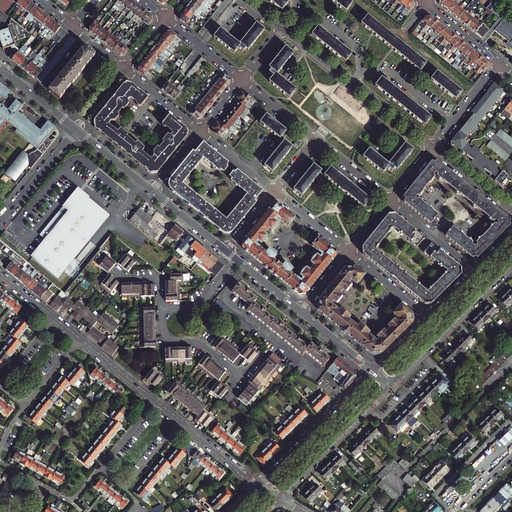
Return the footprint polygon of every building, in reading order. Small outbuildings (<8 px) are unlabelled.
[(7,0),(0,0),(0,1),(0,8),(6,13),(12,3),(7,0)] [(26,0),(19,0),(16,3),(19,5),(15,9),(17,11),(26,0)] [(25,11),(31,3),(27,0),(26,0),(17,11),(19,13),(23,9),(25,11)] [(132,0),(125,0),(119,8),(124,11),(124,10),(132,0)] [(137,3),(132,0),(124,10),(126,12),(128,9),(130,11),(137,3)] [(196,4),(192,0),(189,5),(197,11),(198,9),(201,11),(201,10),(202,11),(204,9),(200,6),(197,3),(196,4)] [(201,0),(192,0),(196,4),(197,3),(200,6),(204,9),(205,8),(204,7),(204,6),(202,4),(204,2),(201,0)] [(203,38),(233,0),(224,0),(197,33),(203,38)] [(268,0),(282,10),(288,3),(285,0),(268,0)] [(352,3),(347,0),(331,0),(336,3),(346,11),(352,3)] [(402,12),(411,0),(410,0),(404,0),(401,5),(398,9),(402,12)] [(402,12),(407,16),(414,6),(414,2),(411,0),(402,12)] [(445,0),(441,5),(445,8),(452,0),(445,0)] [(452,0),(445,8),(449,12),(456,4),(453,2),(455,0),(452,0)] [(466,8),(464,10),(458,18),(462,22),(471,11),(478,2),(476,0),(468,10),(466,8)] [(493,0),(486,8),(487,9),(489,11),(492,7),(498,0),(493,0)] [(456,4),(449,12),(453,15),(463,4),(461,2),(461,3),(460,3),(458,5),(456,4)] [(26,18),(36,6),(31,3),(25,11),(20,17),(24,20),(26,18)] [(137,3),(130,11),(127,16),(131,19),(141,7),(137,3)] [(463,4),(453,15),(458,18),(464,10),(462,9),(464,6),(463,6),(464,5),(463,4)] [(189,5),(185,9),(189,12),(190,11),(193,15),(197,18),(198,17),(197,16),(197,15),(195,13),(197,11),(189,5)] [(40,10),(36,6),(26,18),(30,21),(40,10)] [(145,10),(141,7),(131,19),(136,22),(145,10)] [(511,23),(492,7),(489,11),(492,12),(494,15),(499,18),(490,30),(483,39),(486,41),(495,30),(508,41),(506,43),(509,46),(508,46),(510,48),(510,49),(511,50),(511,23)] [(189,12),(185,9),(182,13),(190,19),(193,22),(197,18),(193,15),(190,11),(189,12)] [(34,25),(44,13),(40,10),(30,21),(34,25)] [(141,25),(150,14),(145,10),(136,22),(138,24),(137,26),(139,27),(141,25)] [(466,25),(473,17),(471,16),(472,14),(472,13),(473,12),(471,11),(462,22),(466,25)] [(48,17),(44,13),(34,25),(39,28),(48,17)] [(180,19),(190,27),(191,25),(188,22),(190,19),(182,13),(180,16),(180,19)] [(152,16),(150,14),(141,25),(143,27),(146,23),(148,25),(153,20),(152,16)] [(432,17),(430,15),(426,16),(421,21),(424,24),(422,26),(423,26),(422,27),(423,28),(432,17)] [(411,64),(420,71),(426,63),(367,16),(361,23),(373,33),(393,49),(411,64)] [(43,32),(52,20),(48,17),(39,28),(43,32)] [(432,17),(423,28),(425,30),(425,29),(426,29),(428,27),(430,29),(437,21),(432,17)] [(475,19),(473,17),(466,25),(471,29),(479,18),(478,17),(477,18),(477,17),(475,19)] [(479,18),(471,29),(475,33),(482,25),(479,23),(481,21),(480,20),(481,19),(479,18)] [(56,23),(52,20),(43,32),(45,33),(48,29),(50,31),(56,23)] [(97,23),(94,21),(89,27),(90,31),(92,33),(101,22),(99,21),(99,22),(98,21),(97,23)] [(431,35),(432,36),(441,25),(437,21),(430,29),(433,31),(431,33),(432,33),(431,35)] [(14,50),(8,57),(12,60),(13,58),(20,50),(17,47),(15,44),(14,42),(21,34),(20,32),(25,30),(16,22),(9,25),(8,25),(9,28),(0,31),(0,40),(3,49),(10,46),(12,49),(14,50)] [(101,22),(92,33),(96,36),(103,28),(101,26),(103,23),(101,22)] [(56,23),(50,31),(47,35),(51,38),(56,32),(61,27),(56,23)] [(246,35),(239,44),(240,45),(238,47),(243,51),(245,48),(248,50),(264,30),(256,23),(250,31),(248,30),(245,34),(246,35)] [(482,25),(475,33),(483,39),(490,30),(486,27),(486,26),(483,23),(482,25)] [(437,34),(439,36),(446,28),(441,25),(432,36),(434,37),(434,36),(435,36),(437,34)] [(325,32),(318,27),(312,35),(345,62),(352,54),(345,48),(346,47),(344,45),(342,44),(341,45),(328,35),(329,34),(327,32),(326,31),(325,32)] [(105,30),(103,28),(96,36),(101,40),(109,29),(108,28),(107,29),(106,28),(105,30)] [(446,28),(439,36),(442,38),(440,40),(440,41),(439,42),(441,43),(444,40),(450,32),(446,28)] [(111,31),(109,29),(101,40),(105,43),(111,36),(109,34),(111,31)] [(214,37),(234,53),(238,47),(240,45),(239,44),(232,38),(233,37),(229,34),(228,35),(220,29),(214,37)] [(167,32),(165,34),(168,37),(169,36),(173,40),(177,43),(180,39),(171,31),(167,32)] [(448,43),(455,35),(450,32),(444,40),(446,41),(444,44),(445,44),(444,45),(446,47),(448,43)] [(111,36),(105,43),(109,47),(117,36),(118,36),(115,34),(113,37),(111,36)] [(161,38),(173,48),(175,46),(176,47),(178,44),(177,43),(173,40),(169,36),(168,37),(165,34),(161,38)] [(41,84),(77,40),(71,35),(66,41),(57,52),(51,60),(48,63),(35,79),(41,84)] [(459,39),(455,35),(448,43),(451,45),(449,47),(449,48),(449,49),(450,50),(459,39)] [(120,38),(117,36),(109,47),(113,50),(119,43),(117,41),(120,38)] [(172,50),(173,48),(161,38),(158,43),(161,46),(162,45),(166,48),(166,49),(171,53),(173,51),(172,50)] [(119,43),(113,50),(118,54),(124,46),(127,43),(122,39),(119,43)] [(454,54),(455,53),(464,42),(459,39),(450,50),(454,54)] [(31,45),(29,44),(27,42),(25,45),(20,50),(13,58),(12,60),(16,63),(25,52),(31,45)] [(124,55),(133,44),(131,42),(126,48),(124,46),(118,54),(120,56),(124,55)] [(464,42),(455,53),(458,55),(458,56),(459,57),(468,46),(464,42)] [(161,46),(158,43),(154,47),(166,56),(168,58),(172,54),(171,53),(166,49),(166,48),(162,45),(161,46)] [(31,45),(25,52),(16,63),(21,67),(30,56),(33,52),(35,49),(31,45)] [(468,46),(459,57),(461,59),(461,58),(462,58),(464,56),(466,57),(472,50),(468,46)] [(82,50),(49,90),(60,99),(71,84),(72,84),(81,73),(80,73),(95,55),(86,47),(83,51),(82,50)] [(154,47),(150,52),(160,60),(164,63),(166,60),(164,58),(166,56),(154,47)] [(184,53),(187,54),(185,56),(189,58),(194,50),(190,47),(190,48),(188,47),(184,53)] [(276,73),(276,74),(293,53),(286,47),(279,55),(278,54),(275,58),(276,59),(269,67),(272,69),(269,72),(274,76),(276,73)] [(35,49),(33,52),(30,56),(21,67),(25,70),(40,52),(35,49)] [(472,50),(466,57),(469,60),(467,62),(466,63),(468,65),(469,64),(477,53),(472,50)] [(40,52),(25,70),(31,75),(43,59),(46,56),(40,52)] [(155,62),(157,64),(158,65),(159,64),(158,63),(160,60),(150,52),(147,56),(151,59),(150,60),(154,63),(155,62)] [(475,65),(481,57),(477,53),(469,64),(470,65),(473,63),(475,65)] [(35,79),(48,63),(51,60),(46,56),(43,59),(31,75),(35,79)] [(147,56),(144,60),(151,67),(153,68),(157,64),(155,62),(154,63),(150,60),(151,59),(147,56)] [(478,71),(486,60),(481,57),(475,65),(477,67),(475,69),(478,71)] [(148,71),(150,72),(151,71),(149,69),(151,67),(144,60),(140,64),(144,67),(143,68),(147,71),(148,71)] [(488,62),(486,60),(478,71),(480,72),(482,70),(484,72),(489,66),(488,62)] [(138,71),(148,78),(151,74),(150,72),(148,71),(147,71),(143,68),(144,67),(140,64),(138,67),(138,71)] [(229,79),(219,71),(215,76),(227,86),(230,82),(229,79)] [(445,91),(456,100),(462,92),(437,72),(431,79),(445,91)] [(276,73),(274,76),(269,81),(289,97),(296,89),(288,83),(288,82),(285,79),(284,80),(276,74),(276,73)] [(212,80),(224,90),(227,86),(215,76),(212,80)] [(392,86),(382,78),(375,86),(425,125),(431,117),(420,109),(421,107),(420,106),(417,105),(416,106),(396,89),(397,88),(395,86),(393,85),(392,86)] [(220,94),(224,90),(212,80),(208,84),(212,87),(220,94)] [(172,85),(175,82),(173,81),(172,82),(171,81),(170,83),(168,81),(161,89),(166,93),(169,89),(168,89),(172,85)] [(12,92),(0,82),(0,97),(2,95),(6,99),(12,92)] [(125,83),(120,89),(131,98),(137,103),(137,105),(139,106),(141,106),(148,98),(130,83),(129,83),(127,82),(125,83)] [(166,93),(170,96),(176,88),(174,86),(176,83),(175,82),(172,85),(168,89),(169,89),(166,93)] [(220,94),(212,87),(211,90),(207,86),(203,83),(201,86),(205,88),(217,98),(220,94)] [(504,91),(495,83),(490,89),(480,101),(486,106),(482,111),(476,106),(466,118),(468,120),(464,126),(462,124),(456,130),(459,132),(451,142),(450,143),(450,144),(451,145),(452,145),(452,146),(454,145),(454,144),(461,150),(459,152),(465,157),(467,155),(473,159),(471,162),(483,172),(485,169),(490,174),(488,176),(503,188),(509,181),(510,182),(511,182),(511,181),(511,180),(511,179),(508,177),(509,176),(497,167),(498,165),(492,160),(490,162),(479,153),(481,151),(474,146),(473,148),(466,142),(464,141),(466,139),(471,132),(473,134),(478,127),(476,126),(481,120),(504,91)] [(174,100),(179,95),(182,91),(182,90),(180,88),(178,90),(176,88),(170,96),(174,100)] [(214,102),(217,98),(205,88),(203,91),(205,92),(203,94),(214,102)] [(131,98),(120,89),(109,102),(120,111),(122,108),(124,109),(129,102),(127,101),(128,101),(127,99),(131,98)] [(241,92),(239,95),(251,104),(255,100),(245,92),(244,93),(241,92)] [(210,107),(214,102),(203,94),(202,96),(200,95),(198,97),(210,107)] [(239,102),(248,109),(251,104),(239,95),(237,97),(239,99),(237,101),(239,102)] [(210,107),(198,97),(196,100),(198,101),(196,103),(207,111),(210,107)] [(15,103),(14,102),(7,110),(0,104),(0,128),(7,120),(17,129),(16,131),(38,149),(43,142),(44,141),(47,137),(48,136),(49,137),(56,128),(48,121),(41,131),(17,112),(21,108),(19,107),(21,105),(17,101),(15,103)] [(478,103),(476,106),(482,111),(486,106),(480,101),(478,103)] [(117,114),(120,111),(109,102),(98,116),(108,124),(110,122),(111,120),(115,120),(119,115),(117,114)] [(249,111),(248,109),(239,102),(235,106),(246,115),(249,111)] [(203,115),(207,111),(196,103),(195,105),(193,103),(191,105),(191,106),(203,115)] [(445,109),(449,112),(453,107),(449,104),(445,109)] [(201,118),(203,115),(191,106),(187,111),(197,119),(201,118)] [(232,110),(239,116),(243,119),(246,115),(235,106),(232,110)] [(232,110),(228,115),(239,123),(241,121),(237,118),(239,116),(232,110)] [(187,130),(186,129),(169,115),(162,123),(163,124),(162,125),(164,127),(166,127),(172,131),(183,140),(187,135),(187,134),(188,133),(188,131),(187,130)] [(239,123),(228,115),(225,119),(232,125),(234,123),(237,126),(239,123)] [(275,121),(266,115),(260,122),(280,139),(286,131),(278,124),(279,123),(276,120),(275,121)] [(115,129),(108,124),(98,116),(94,121),(95,128),(107,138),(115,129)] [(225,119),(222,123),(229,129),(233,132),(236,128),(232,125),(225,119)] [(214,125),(225,134),(229,129),(222,123),(220,122),(219,124),(217,122),(214,125)] [(222,137),(225,134),(214,125),(212,128),(214,130),(213,131),(219,137),(220,135),(222,137)] [(115,129),(107,138),(121,149),(129,139),(126,136),(128,134),(120,128),(118,132),(115,129)] [(511,138),(500,129),(496,135),(511,148),(511,138)] [(164,142),(161,146),(172,154),(183,140),(172,131),(171,135),(170,135),(170,136),(168,134),(163,141),(164,142)] [(43,142),(38,149),(36,150),(35,151),(32,152),(29,154),(29,155),(23,151),(5,173),(15,181),(28,166),(31,168),(56,138),(55,138),(50,141),(47,142),(45,144),(43,142)] [(121,149),(124,152),(133,142),(129,139),(121,149)] [(292,147),(285,141),(276,151),(275,150),(272,154),(273,155),(264,166),(272,172),(286,155),(292,147)] [(491,141),(487,146),(505,161),(510,156),(491,141)] [(133,142),(124,152),(138,163),(145,154),(141,151),(144,148),(137,142),(135,144),(133,142)] [(195,153),(193,151),(188,158),(196,166),(203,157),(205,159),(212,150),(203,143),(195,153)] [(389,165),(387,167),(392,170),(394,168),(397,170),(413,149),(405,143),(399,151),(398,150),(395,154),(396,155),(389,164),(389,165)] [(172,154),(161,146),(159,148),(158,147),(154,152),(154,155),(164,164),(172,154)] [(389,165),(389,164),(382,158),(382,157),(379,154),(378,155),(369,149),(363,156),(383,173),(387,167),(389,165)] [(212,150),(205,159),(220,171),(221,169),(224,171),(225,170),(226,171),(227,169),(227,168),(227,167),(226,166),(227,165),(228,163),(212,150)] [(151,158),(145,154),(138,163),(151,173),(157,172),(164,164),(154,155),(151,158)] [(175,174),(184,181),(196,166),(188,158),(175,174)] [(433,160),(432,161),(423,172),(433,180),(434,179),(434,177),(434,176),(433,175),(434,174),(434,173),(436,173),(437,173),(437,174),(437,176),(437,177),(437,178),(439,179),(447,169),(436,160),(434,160),(433,160)] [(301,178),(302,179),(294,189),(301,196),(321,171),(314,165),(305,175),(304,174),(301,178)] [(339,174),(331,167),(324,175),(344,191),(350,183),(343,177),(343,176),(340,173),(339,174)] [(449,184),(455,176),(447,169),(439,179),(440,180),(441,181),(442,181),(443,180),(449,184)] [(253,183),(237,171),(236,172),(235,173),(233,172),(233,173),(232,173),(230,174),(231,175),(230,176),(233,179),(232,180),(246,192),(253,183)] [(433,180),(423,172),(412,186),(422,194),(423,193),(424,192),(424,191),(423,189),(429,182),(430,182),(431,182),(432,182),(433,180)] [(182,199),(190,190),(182,183),(184,181),(175,174),(170,180),(170,181),(169,184),(169,185),(170,188),(172,190),(182,199)] [(454,189),(454,190),(454,191),(454,192),(458,195),(459,195),(460,195),(461,194),(464,197),(471,188),(455,176),(449,184),(454,189)] [(254,201),(262,191),(253,183),(246,192),(248,194),(241,202),(250,209),(256,202),(254,201)] [(358,190),(350,183),(344,191),(364,207),(370,199),(362,193),(363,191),(359,189),(358,190)] [(422,194),(412,186),(403,197),(403,198),(403,200),(403,201),(404,202),(414,210),(421,202),(423,200),(421,199),(420,198),(419,199),(418,199),(418,200),(416,199),(416,196),(417,195),(418,196),(419,196),(420,196),(421,195),(422,194)] [(81,268),(71,261),(109,216),(86,198),(87,197),(77,188),(39,235),(45,239),(31,256),(58,278),(64,272),(72,279),(81,268)] [(475,191),(471,188),(464,197),(468,200),(475,191)] [(182,199),(197,211),(204,201),(190,190),(182,199)] [(490,203),(475,191),(468,200),(472,203),(471,204),(472,205),(472,206),(475,208),(476,208),(477,208),(483,212),(490,203)] [(197,211),(213,224),(220,214),(204,201),(197,211)] [(250,209),(241,202),(228,217),(238,225),(250,209)] [(427,206),(421,202),(414,210),(434,227),(438,222),(434,219),(438,215),(432,210),(432,208),(429,205),(428,205),(427,205),(427,206)] [(489,220),(497,210),(490,203),(483,212),(488,216),(487,216),(487,218),(488,218),(489,220)] [(266,214),(275,221),(277,218),(288,226),(295,218),(279,204),(273,205),(266,214)] [(140,208),(130,221),(156,242),(166,230),(140,208)] [(509,219),(497,210),(489,220),(491,221),(493,222),(494,221),(495,220),(497,221),(497,224),(496,225),(495,224),(494,223),(493,224),(492,224),(491,225),(500,235),(510,225),(509,219)] [(220,214),(213,224),(223,232),(224,233),(226,233),(228,233),(230,232),(232,231),(238,225),(228,217),(227,220),(220,214)] [(266,214),(259,222),(268,229),(269,228),(272,230),(276,228),(278,223),(275,221),(266,214)] [(394,227),(399,232),(406,223),(395,214),(388,214),(382,222),(391,230),(392,228),(392,227),(394,227)] [(265,234),(268,229),(259,222),(247,237),(256,244),(259,241),(261,243),(265,241),(266,240),(267,236),(265,234)] [(382,222),(369,239),(378,247),(379,245),(379,244),(389,231),(390,232),(391,230),(382,222)] [(417,246),(424,238),(406,223),(399,232),(402,235),(403,235),(417,246)] [(169,234),(176,241),(184,232),(176,225),(170,233),(166,230),(156,242),(160,245),(169,234)] [(487,248),(500,235),(491,225),(489,227),(488,228),(489,229),(489,230),(482,237),(481,236),(480,237),(479,237),(477,238),(487,248)] [(442,232),(461,248),(468,240),(463,235),(464,235),(463,234),(463,233),(460,231),(459,230),(458,230),(458,231),(453,227),(449,231),(445,228),(442,232)] [(190,237),(189,236),(177,250),(178,251),(190,237)] [(195,241),(190,237),(178,251),(184,255),(186,253),(195,241)] [(256,244),(247,237),(242,242),(243,248),(257,259),(264,250),(256,244)] [(312,246),(322,255),(331,262),(335,256),(335,250),(319,237),(312,246)] [(470,238),(468,240),(461,248),(472,257),(478,257),(487,248),(477,238),(476,239),(476,240),(476,241),(476,242),(477,243),(476,245),(473,245),(472,244),(472,243),(472,241),(471,240),(470,238)] [(378,247),(369,239),(362,247),(363,253),(375,263),(382,254),(380,252),(380,253),(376,249),(376,248),(377,248),(378,247)] [(207,251),(195,241),(186,253),(189,257),(183,264),(187,267),(193,260),(197,263),(198,261),(207,251)] [(449,258),(431,243),(424,252),(438,264),(442,267),(449,258)] [(96,255),(111,268),(114,265),(113,264),(115,262),(114,262),(100,250),(96,255)] [(267,253),(264,250),(257,259),(269,269),(276,260),(274,259),(276,256),(274,252),(273,252),(269,250),(267,253)] [(225,265),(207,251),(198,261),(216,276),(225,265)] [(123,268),(131,258),(126,254),(119,263),(121,265),(120,266),(123,268)] [(385,256),(382,254),(375,263),(393,278),(400,268),(395,264),(395,265),(384,256),(385,256)] [(17,255),(5,269),(10,273),(22,259),(20,257),(17,255)] [(111,268),(96,255),(92,260),(103,269),(106,272),(108,270),(109,271),(111,268)] [(331,262),(322,255),(320,257),(317,255),(313,258),(311,263),(314,265),(313,266),(321,274),(331,262)] [(137,262),(131,258),(123,268),(126,270),(127,269),(129,271),(132,267),(137,262)] [(461,267),(449,258),(442,267),(447,270),(447,272),(446,271),(445,273),(453,281),(461,273),(461,267)] [(10,273),(14,277),(26,262),(22,259),(10,273)] [(269,269),(273,273),(281,264),(276,260),(269,269)] [(14,277),(19,280),(27,270),(24,268),(27,263),(26,262),(14,277)] [(283,266),(281,264),(273,273),(285,283),(292,274),(290,272),(293,269),(291,266),(289,265),(285,263),(283,266)] [(356,284),(365,274),(353,265),(347,266),(340,275),(349,283),(351,280),(356,284)] [(312,285),(321,274),(313,266),(310,270),(307,268),(303,270),(302,271),(300,275),(303,278),(312,285)] [(406,272),(400,268),(393,278),(411,293),(418,283),(416,281),(416,282),(405,273),(406,272)] [(23,284),(32,273),(28,269),(27,270),(19,280),(23,284)] [(23,284),(27,288),(37,276),(38,274),(39,273),(35,270),(32,273),(23,284)] [(439,296),(453,281),(445,273),(443,274),(444,275),(432,286),(430,287),(439,296)] [(301,281),(292,274),(285,283),(299,294),(305,293),(312,285),(303,278),(301,281)] [(340,275),(332,284),(341,292),(343,290),(346,292),(350,289),(352,285),(349,283),(340,275)] [(37,276),(27,288),(32,291),(38,284),(36,282),(39,278),(37,276)] [(48,280),(44,277),(38,284),(32,291),(36,295),(42,287),(40,285),(44,280),(47,282),(48,280)] [(100,286),(105,290),(113,280),(110,277),(110,278),(107,277),(100,286)] [(110,295),(115,289),(118,285),(116,283),(113,280),(105,290),(110,295)] [(36,295),(41,298),(48,289),(50,287),(46,283),(42,287),(36,295)] [(431,304),(439,296),(430,287),(428,290),(428,291),(426,291),(420,286),(421,285),(418,283),(411,293),(425,304),(431,304)] [(257,299),(238,284),(237,285),(232,291),(250,306),(247,310),(302,354),(305,351),(323,366),(329,358),(311,343),(308,347),(295,336),(254,302),(257,299)] [(333,301),(337,304),(340,301),(341,300),(342,296),(340,294),(341,292),(332,284),(324,294),(333,301)] [(48,289),(41,298),(50,306),(55,299),(51,296),(53,294),(48,289)] [(3,302),(8,296),(2,290),(0,292),(0,303),(1,305),(3,302)] [(55,299),(50,306),(57,312),(59,309),(68,298),(69,297),(64,294),(62,291),(55,299)] [(506,307),(511,301),(511,299),(506,293),(499,300),(506,307)] [(335,306),(332,303),(333,301),(324,294),(317,303),(317,309),(329,319),(337,309),(338,308),(335,306)] [(15,301),(8,296),(3,302),(10,308),(15,301)] [(59,309),(63,311),(66,308),(69,311),(72,308),(75,304),(68,298),(59,309)] [(22,307),(15,301),(10,308),(16,313),(22,307)] [(219,301),(215,306),(238,325),(250,335),(255,330),(233,312),(219,301)] [(75,304),(72,308),(75,311),(73,314),(76,317),(84,307),(77,302),(75,304)] [(490,303),(484,309),(484,310),(491,317),(497,310),(490,303)] [(399,319),(397,321),(405,329),(414,321),(414,314),(401,304),(393,314),(399,319)] [(84,307),(76,317),(80,320),(82,317),(86,320),(92,313),(84,307)] [(339,311),(337,309),(329,319),(343,330),(351,321),(349,319),(351,316),(347,311),(342,308),(339,311)] [(485,323),(491,317),(484,310),(477,316),(485,323)] [(99,319),(92,313),(86,320),(90,323),(87,326),(91,329),(93,326),(97,321),(99,319)] [(97,321),(102,325),(109,317),(104,313),(99,319),(97,321)] [(478,329),(485,323),(477,316),(471,322),(478,329)] [(109,317),(102,325),(107,330),(114,321),(109,317)] [(390,328),(388,330),(396,338),(405,329),(397,321),(394,318),(391,321),(390,322),(387,325),(390,328)] [(23,333),(23,332),(28,326),(21,320),(15,327),(23,333)] [(107,330),(112,334),(119,325),(114,321),(107,330)] [(343,330),(348,334),(356,324),(351,321),(343,330)] [(358,327),(356,324),(348,334),(363,346),(371,337),(369,335),(371,332),(366,327),(361,324),(358,327)] [(23,333),(15,327),(10,334),(13,337),(17,340),(23,333)] [(378,341),(386,349),(396,338),(388,330),(386,332),(383,329),(380,332),(379,333),(377,336),(380,339),(378,341)] [(98,330),(92,337),(98,341),(103,335),(98,330)] [(467,345),(473,339),(467,333),(461,339),(467,345)] [(221,336),(216,342),(212,346),(215,348),(216,347),(219,349),(226,340),(221,336)] [(372,336),(371,337),(363,346),(374,355),(380,354),(386,349),(378,341),(372,336)] [(16,349),(21,343),(17,340),(13,337),(11,340),(8,343),(16,350),(16,349)] [(103,345),(101,348),(106,352),(113,343),(108,339),(106,337),(100,343),(103,345)] [(461,351),(467,345),(461,339),(454,345),(461,351)] [(231,344),(226,340),(219,349),(218,350),(221,353),(221,352),(224,354),(231,344)] [(16,350),(8,343),(2,350),(10,357),(10,356),(16,350)] [(119,353),(120,352),(117,350),(119,347),(113,343),(106,352),(115,358),(119,353)] [(236,348),(231,344),(224,354),(223,355),(226,357),(226,356),(229,358),(236,348)] [(253,348),(248,344),(241,352),(240,353),(242,355),(242,356),(244,358),(253,348)] [(454,357),(461,351),(454,345),(448,351),(454,357)] [(0,360),(4,364),(10,357),(2,350),(0,349),(0,348),(0,360)] [(233,362),(239,354),(240,353),(241,352),(236,348),(229,358),(228,359),(230,361),(231,360),(233,362)] [(258,352),(253,348),(244,358),(247,361),(248,360),(250,362),(258,352)] [(511,354),(507,349),(475,382),(480,386),(511,354)] [(454,357),(448,351),(442,357),(448,363),(454,357)] [(205,355),(196,366),(202,370),(209,361),(207,359),(208,358),(205,355)] [(329,368),(332,371),(333,371),(337,366),(339,368),(336,373),(335,373),(331,377),(334,379),(334,378),(340,383),(341,382),(343,384),(340,387),(344,390),(356,378),(356,372),(348,366),(340,359),(338,357),(329,368)] [(265,362),(266,363),(276,371),(280,366),(271,358),(269,360),(268,359),(265,362)] [(210,360),(209,361),(202,370),(207,374),(214,365),(212,363),(213,362),(210,360)] [(82,370),(85,366),(81,363),(78,367),(77,366),(72,373),(80,379),(85,372),(82,370)] [(276,371),(266,363),(265,365),(264,364),(261,367),(262,368),(271,376),(276,371)] [(214,365),(207,374),(212,378),(219,369),(217,367),(218,366),(215,364),(214,365)] [(333,371),(332,371),(329,375),(331,377),(335,373),(336,373),(339,368),(337,366),(333,371)] [(146,379),(149,382),(158,372),(153,367),(146,375),(145,377),(147,379),(146,379)] [(98,380),(104,373),(97,368),(91,374),(98,380)] [(219,369),(212,378),(216,382),(218,380),(224,373),(222,371),(223,370),(220,368),(219,369)] [(267,381),(271,376),(262,368),(260,370),(259,369),(257,372),(267,381)] [(163,376),(158,372),(149,382),(152,384),(153,384),(155,385),(163,376)] [(256,376),(254,378),(263,386),(267,381),(257,372),(255,375),(256,376)] [(80,379),(72,373),(66,380),(70,383),(74,386),(80,379)] [(104,373),(98,380),(105,385),(110,379),(104,373)] [(441,374),(431,384),(438,391),(448,381),(441,374)] [(62,376),(61,377),(56,383),(64,390),(70,383),(66,380),(62,376)] [(251,383),(259,390),(263,386),(254,378),(253,377),(251,380),(252,380),(250,383),(251,383)] [(334,400),(342,393),(337,388),(336,388),(334,390),(321,378),(317,383),(326,391),(334,400)] [(110,379),(105,385),(111,391),(117,384),(110,379)] [(216,382),(210,391),(215,395),(222,386),(220,385),(221,383),(218,380),(216,382)] [(171,393),(173,395),(181,385),(176,381),(167,391),(170,394),(171,393)] [(56,383),(51,390),(59,397),(64,390),(56,383)] [(245,387),(247,388),(255,395),(259,390),(251,383),(249,385),(248,384),(245,387)] [(117,384),(111,391),(118,396),(124,390),(117,384)] [(425,390),(432,397),(438,391),(431,384),(425,390)] [(181,385),(173,395),(176,396),(175,397),(178,400),(179,399),(186,389),(181,385)] [(215,395),(220,399),(227,390),(225,389),(226,387),(223,385),(222,386),(215,395)] [(242,393),(251,400),(255,395),(247,388),(245,390),(244,389),(241,392),(242,393)] [(186,389),(179,399),(181,401),(180,402),(183,404),(184,403),(191,394),(186,389)] [(51,390),(45,397),(53,403),(59,397),(51,390)] [(419,397),(426,404),(431,399),(432,397),(425,390),(419,397)] [(237,397),(241,401),(246,405),(251,400),(242,393),(241,395),(239,394),(237,397)] [(316,399),(323,406),(330,400),(323,393),(316,399)] [(185,406),(187,408),(196,398),(191,394),(184,403),(186,405),(185,406)] [(53,403),(45,397),(40,404),(48,410),(53,403)] [(420,410),(426,404),(419,397),(413,403),(420,410)] [(191,409),(193,411),(201,402),(196,398),(187,408),(190,410),(191,409)] [(317,412),(323,406),(316,399),(310,405),(317,412)] [(121,402),(116,409),(124,415),(129,408),(131,405),(125,400),(122,403),(121,402)] [(204,409),(206,406),(201,402),(193,411),(192,412),(195,414),(196,413),(198,415),(204,409)] [(13,408),(7,403),(1,410),(8,415),(13,408)] [(407,409),(414,416),(420,410),(413,403),(407,409)] [(48,410),(40,404),(34,411),(42,417),(47,410),(48,410)] [(294,414),(301,421),(301,420),(307,414),(301,407),(294,414)] [(497,408),(490,414),(497,421),(498,420),(504,415),(497,408)] [(116,409),(110,416),(114,419),(118,422),(124,415),(116,409)] [(197,421),(200,423),(209,413),(204,409),(198,415),(197,416),(196,418),(198,420),(197,421)] [(406,410),(400,415),(407,423),(414,416),(407,409),(406,410)] [(42,417),(34,411),(29,417),(36,424),(41,418),(42,417)] [(209,413),(200,423),(203,426),(204,425),(206,427),(214,417),(209,413)] [(288,420),(295,427),(301,421),(294,414),(288,420)] [(448,426),(454,419),(451,416),(449,414),(442,420),(444,422),(448,426)] [(497,421),(490,414),(484,420),(491,427),(497,421)] [(400,415),(399,416),(390,425),(397,433),(407,423),(400,415)] [(82,424),(86,427),(87,428),(90,423),(86,419),(82,424)] [(116,432),(122,425),(118,422),(114,419),(109,425),(116,432)] [(288,433),(295,427),(288,420),(281,426),(288,433)] [(485,433),(491,427),(484,420),(478,426),(485,433)] [(109,425),(103,432),(111,439),(116,432),(109,425)] [(211,433),(218,438),(219,438),(225,431),(218,425),(211,433)] [(282,439),(288,433),(281,426),(275,432),(282,439)] [(367,432),(373,438),(379,432),(373,426),(367,432)] [(219,438),(225,444),(231,436),(225,431),(219,438)] [(97,439),(105,446),(111,439),(103,432),(97,439)] [(361,438),(367,444),(373,438),(367,432),(361,438)] [(470,434),(469,435),(476,442),(477,441),(470,434)] [(469,435),(463,441),(470,448),(476,442),(469,435)] [(225,444),(232,450),(238,442),(231,436),(225,444)] [(367,444),(361,438),(355,445),(361,451),(367,444)] [(99,453),(105,446),(97,439),(92,446),(99,453)] [(273,441),(266,448),(273,455),(280,448),(273,441)] [(463,441),(457,447),(464,454),(470,448),(463,441)] [(238,442),(232,450),(233,450),(239,455),(245,448),(238,442)] [(194,447),(189,443),(185,447),(186,448),(188,454),(194,447)] [(181,444),(172,455),(180,461),(186,455),(183,452),(186,448),(185,447),(181,444)] [(349,450),(355,457),(361,451),(355,445),(349,450)] [(65,446),(62,450),(67,453),(69,455),(72,451),(65,446)] [(99,453),(92,446),(86,453),(94,459),(99,453)] [(464,454),(457,447),(450,454),(457,461),(464,454)] [(264,465),(273,455),(266,448),(256,458),(264,465)] [(13,459),(20,463),(21,463),(26,454),(18,450),(13,459)] [(191,464),(189,465),(193,468),(194,467),(195,467),(199,462),(204,456),(197,450),(192,457),(194,458),(190,463),(191,464)] [(361,451),(355,457),(357,459),(363,453),(361,451)] [(89,466),(94,459),(86,453),(81,459),(89,466)] [(27,455),(26,454),(21,463),(28,467),(29,468),(34,459),(27,455)] [(36,472),(41,463),(38,461),(41,456),(36,454),(34,459),(29,468),(36,472)] [(339,454),(332,461),(339,468),(339,467),(346,461),(339,454)] [(172,455),(167,462),(171,465),(175,469),(180,461),(172,455)] [(205,468),(211,461),(204,456),(199,462),(205,468)] [(410,463),(404,457),(398,463),(404,469),(410,463)] [(382,479),(398,463),(394,458),(377,475),(382,479)] [(167,462),(163,459),(157,466),(165,472),(171,465),(167,462)] [(217,466),(211,461),(205,468),(212,473),(217,466)] [(339,468),(332,461),(326,467),(333,474),(339,468)] [(442,462),(436,468),(443,475),(449,469),(442,462)] [(49,467),(41,463),(36,472),(44,476),(49,467)] [(157,466),(152,472),(160,479),(165,472),(157,466)] [(224,472),(217,466),(212,473),(219,479),(224,472)] [(49,467),(44,476),(45,477),(52,480),(57,472),(49,467)] [(327,480),(333,474),(326,467),(319,473),(327,480)] [(436,481),(443,475),(436,468),(429,474),(436,481)] [(52,480),(53,481),(59,485),(64,476),(57,472),(52,480)] [(152,473),(146,479),(154,485),(160,479),(152,472),(152,473)] [(402,480),(405,482),(411,476),(408,474),(402,480)] [(436,481),(429,474),(423,481),(430,488),(436,481)] [(411,476),(405,482),(408,485),(414,479),(412,478),(411,476)] [(102,491),(107,485),(101,479),(96,486),(102,491)] [(146,479),(141,486),(149,492),(154,485),(146,479)] [(399,495),(382,479),(377,484),(394,500),(399,495)] [(414,479),(408,485),(411,488),(417,482),(414,479)] [(316,483),(309,490),(316,497),(323,490),(316,483)] [(109,497),(114,490),(107,485),(102,491),(109,497)] [(149,492),(141,486),(135,493),(146,502),(151,495),(149,492)] [(511,491),(507,486),(500,492),(506,498),(511,491)] [(226,488),(215,498),(222,505),(233,495),(226,488)] [(116,502),(121,496),(114,490),(109,497),(116,502)] [(310,503),(316,497),(309,490),(303,496),(310,503)] [(500,492),(494,499),(499,504),(506,498),(500,492)] [(121,496),(116,502),(122,508),(128,501),(121,496)] [(222,505),(215,498),(209,504),(216,511),(222,505)] [(494,499),(487,505),(493,511),(499,504),(494,499)] [(434,503),(428,509),(430,511),(439,511),(441,510),(434,503)]
